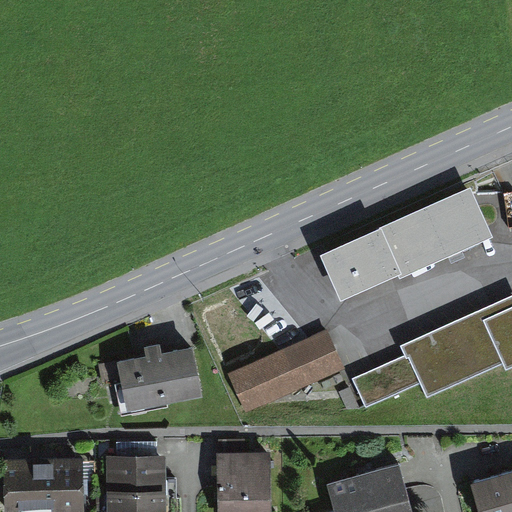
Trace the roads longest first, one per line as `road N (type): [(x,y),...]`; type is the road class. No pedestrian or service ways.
road 1 (secondary): [(0,349),(511,124)]
road 2 (track): [(511,425),(0,443)]
